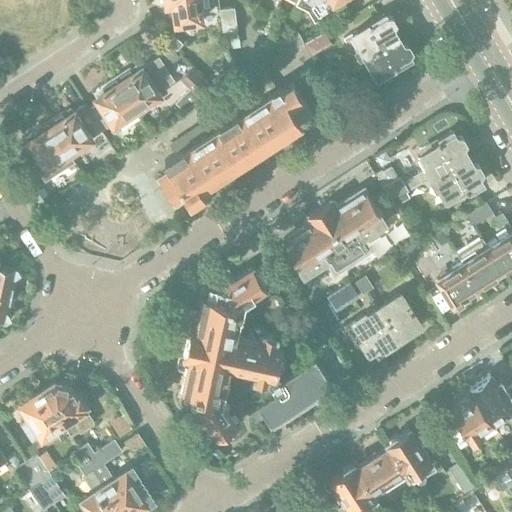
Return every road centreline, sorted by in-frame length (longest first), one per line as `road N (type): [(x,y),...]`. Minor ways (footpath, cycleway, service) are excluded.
road 1 (residential): [(83,314),(482,56)]
road 2 (residential): [(210,507),(511,317)]
road 3 (residential): [(210,507),(83,314)]
road 4 (residential): [(128,0),(129,13),(0,92)]
road 5 (residential): [(83,314),(0,185)]
